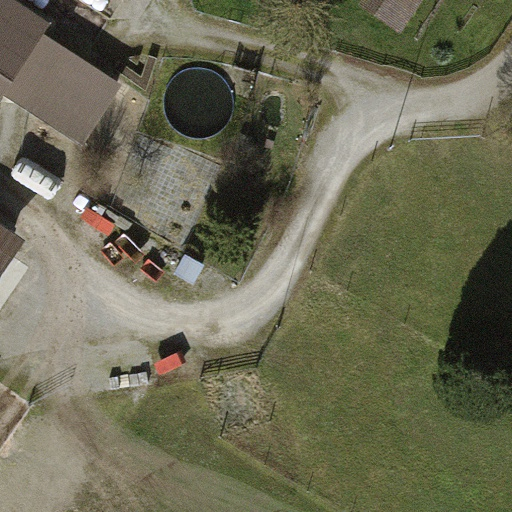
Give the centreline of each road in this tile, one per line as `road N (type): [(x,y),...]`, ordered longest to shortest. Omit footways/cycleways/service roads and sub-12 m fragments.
road 1 (track): [(511,83),(493,111),(387,109),(253,317),(177,324),(0,198)]
road 2 (track): [(37,0),(111,47),(241,48),(332,78),(387,109)]
